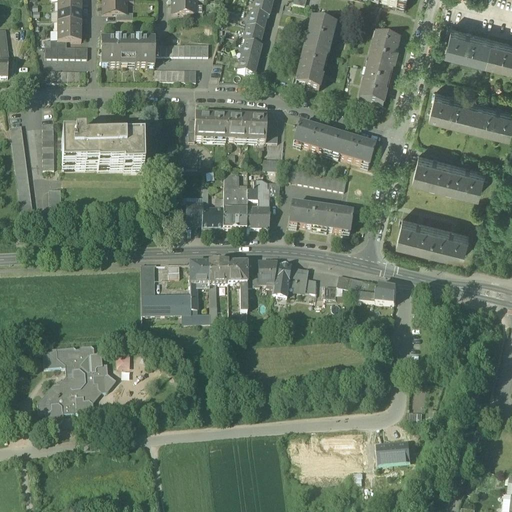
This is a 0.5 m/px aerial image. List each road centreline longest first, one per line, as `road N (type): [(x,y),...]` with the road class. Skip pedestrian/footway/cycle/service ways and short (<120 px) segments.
road 1 (residential): [(0,455),(397,419),(409,277)]
road 2 (secondary): [(0,261),(286,252),(367,267)]
road 3 (residential): [(91,95),(250,99),(399,144)]
road 4 (residential): [(399,144),(433,0)]
road 5 (residential): [(367,267),(399,144)]
